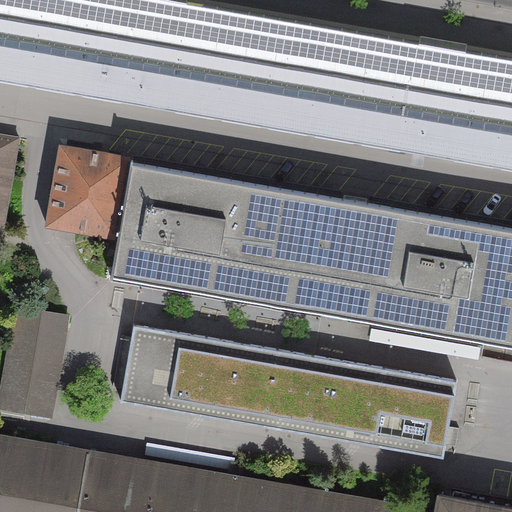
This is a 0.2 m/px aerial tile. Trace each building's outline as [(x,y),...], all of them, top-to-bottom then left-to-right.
[(511,53),(208,0),(0,0),(0,71),(511,162),(511,53)] [(0,242),(14,155),(17,133),(0,130),(0,242)] [(93,153),(57,146),(43,223),(117,236),(130,159),(93,153)] [(511,226),(378,203),(130,159),(117,236),(110,273),(364,317),(491,339),(511,343),(511,226)] [(69,315),(15,305),(0,391),(0,406),(52,415),(69,315)] [(461,379),(136,325),(134,336),(122,334),(115,375),(113,387),(122,389),(120,401),(448,456),(451,434),(461,379)] [(477,347),(372,328),(370,340),(475,359),(477,347)] [(0,511),(434,511),(436,506),(96,452),(0,436),(0,511)] [(192,452),(110,440),(108,452),(190,464),(192,452)] [(511,511),(511,504),(438,493),(436,506),(434,511),(511,511)]
